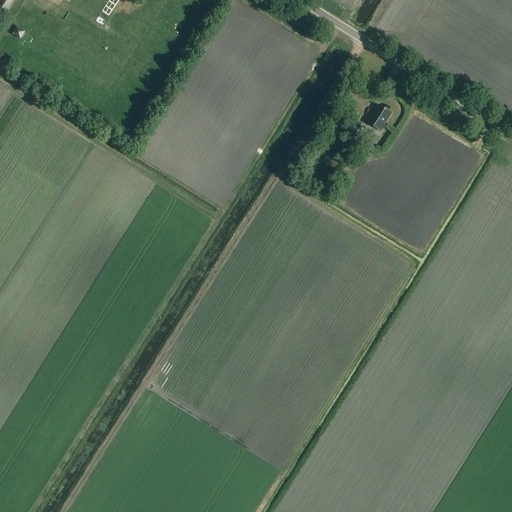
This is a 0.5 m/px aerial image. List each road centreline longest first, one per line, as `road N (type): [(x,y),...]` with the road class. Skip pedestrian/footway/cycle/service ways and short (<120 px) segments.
road 1 (track): [(65,511),(389,0)]
road 2 (track): [(339,24),(35,511)]
road 3 (unclassified): [(511,132),(299,0)]
